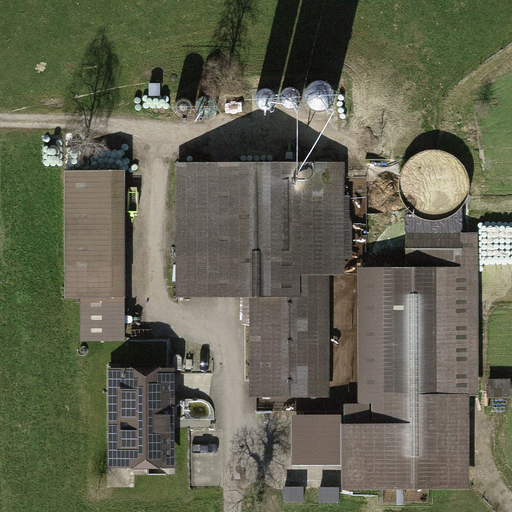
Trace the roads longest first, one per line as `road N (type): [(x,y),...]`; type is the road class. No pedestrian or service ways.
road 1 (track): [(322,435),(236,434),(233,332),(172,317),(159,286),(155,136),(0,122)]
road 2 (track): [(511,60),(458,105),(457,144),(480,179),(481,206)]
road 3 (track): [(155,136),(331,141)]
